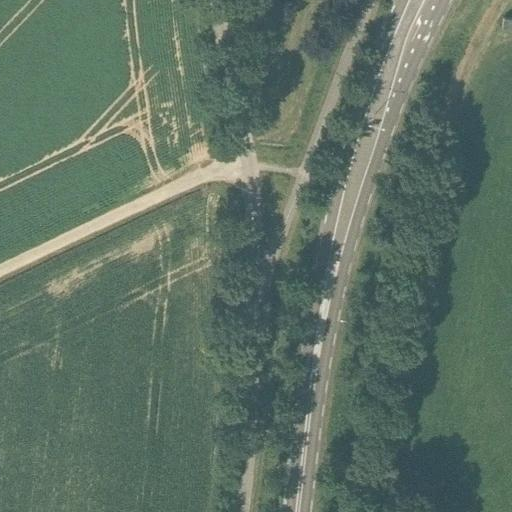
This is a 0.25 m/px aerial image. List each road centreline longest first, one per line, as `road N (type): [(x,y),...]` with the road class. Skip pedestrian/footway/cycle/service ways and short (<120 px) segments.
road 1 (primary): [(301,511),(346,260),(389,126),(446,0)]
road 2 (primary): [(404,0),(358,115),(322,257),(305,347),(292,511)]
road 3 (unclassified): [(240,511),(250,329),(247,160)]
road 4 (unclassified): [(0,272),(247,160)]
road 5 (unclassified): [(247,160),(217,0)]
